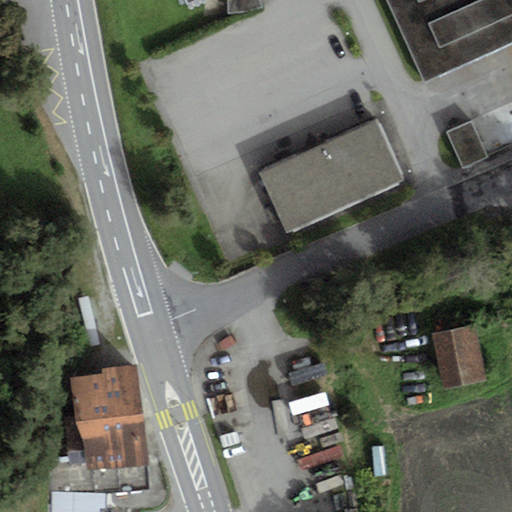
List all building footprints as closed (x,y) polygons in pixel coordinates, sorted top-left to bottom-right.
[(183,0),(184,3),(189,0),(226,0),(225,16),(259,9),(255,0),(183,0)] [(511,0),(382,0),(421,84),(511,43),(511,0)] [(286,235),(405,181),(377,120),(258,174),(286,235)] [(489,158),(471,121),(446,132),(463,170),(489,158)] [(476,325),(432,334),(443,388),(487,379),(476,325)] [(102,375),(70,379),(76,424),(84,438),(87,470),(148,465),(136,365),(99,369),(102,375)] [(294,383),(328,375),(326,365),(292,373),(294,383)] [(100,511),(101,494),(52,493),(51,511),(100,511)]
